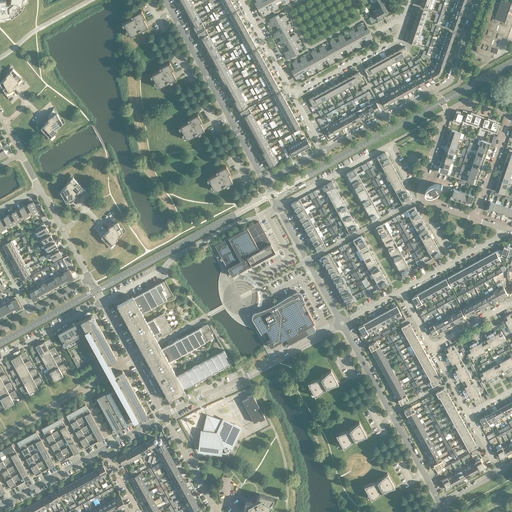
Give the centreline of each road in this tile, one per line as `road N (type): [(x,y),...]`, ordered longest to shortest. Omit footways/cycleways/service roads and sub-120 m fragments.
road 1 (residential): [(323,151),(446,83),(477,0)]
road 2 (residential): [(474,219),(418,198),(418,191),(446,111),(471,99),(510,113)]
road 3 (residential): [(265,182),(164,0)]
road 4 (residential): [(439,504),(342,324)]
road 5 (unclassified): [(164,415),(342,324)]
road 6 (residential): [(278,207),(387,145),(410,189)]
road 7 (residential): [(292,94),(398,37),(411,0)]
road 8 (residential): [(164,415),(102,302)]
